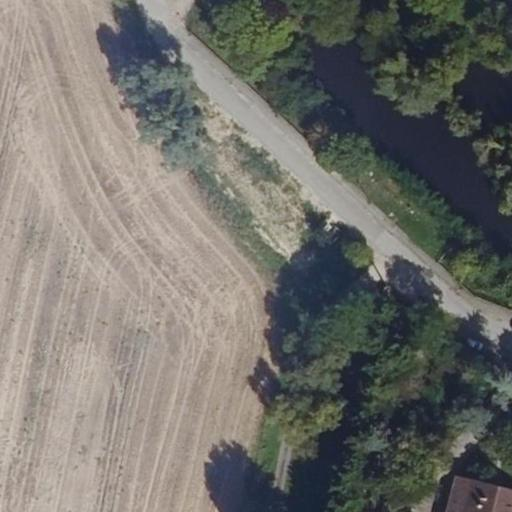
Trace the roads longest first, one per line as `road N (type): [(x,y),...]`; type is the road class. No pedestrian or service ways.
road 1 (residential): [(511,344),(455,314),(329,199),(173,46),(146,0)]
road 2 (unknown): [(256,511),(303,336),(362,229)]
